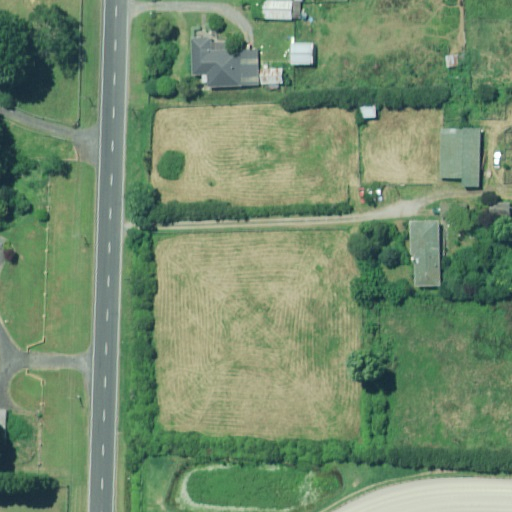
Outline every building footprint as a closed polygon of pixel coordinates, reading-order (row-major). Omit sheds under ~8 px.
[(300,1),(271,0),(259,0),(259,18),(299,20),(300,1)] [(210,75),(210,83),(215,83),(215,87),(264,86),(264,50),(240,50),(240,38),(228,38),(228,29),(199,30),(200,75),(210,75)] [(322,44),(299,43),(299,64),(321,64),(322,44)] [(291,84),(290,69),(269,69),(269,84),(291,84)] [(341,120),(341,107),(302,107),(301,128),(327,129),(327,120),(341,120)] [(385,108),(366,108),(366,118),(385,118),(385,108)] [(487,187),(488,129),(448,129),(447,178),(470,179),(470,187),(487,187)] [(447,222),(418,222),(418,255),(423,255),(423,286),(448,286),(447,222)]
